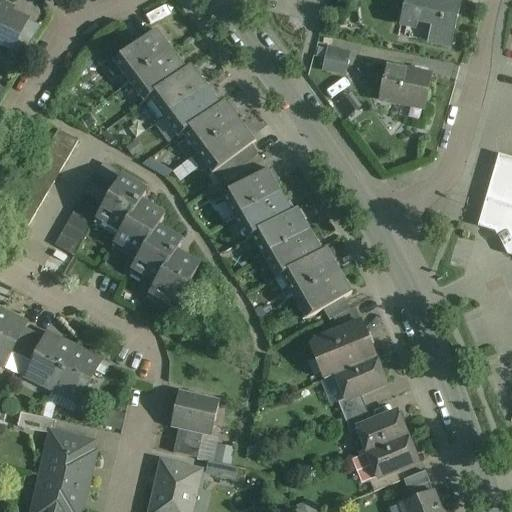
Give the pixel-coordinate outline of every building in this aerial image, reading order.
[(462,1),(457,0),(407,0),(402,25),(417,28),(419,19),(434,23),(430,43),(452,47),(462,1)] [(14,11),(0,5),(0,45),(11,51),(14,51),(27,22),(26,21),(12,15),(14,11)] [(26,21),(27,22),(14,51),(11,51),(8,58),(20,64),(41,28),(26,21)] [(157,32),(118,61),(133,81),(172,52),(157,32)] [(348,54),(330,50),(325,72),(343,76),(348,54)] [(172,52),(133,81),(148,101),(153,97),(186,72),(172,52)] [(432,76),(386,67),(379,102),(425,111),(432,76)] [(186,72),(153,97),(167,116),(206,88),(191,68),(186,72)] [(206,88),(167,116),(182,136),(187,133),(221,107),(206,88)] [(338,96),(329,103),(339,117),(348,110),(338,96)] [(221,107),(187,133),(201,152),(240,123),(225,104),(221,107)] [(90,116),(82,121),(87,129),(95,124),(90,116)] [(240,123),(201,152),(217,172),(227,165),(252,146),(255,144),(240,123)] [(78,143),(59,131),(53,141),(72,153),(78,143)] [(53,141),(47,151),(66,163),(72,153),(53,141)] [(252,146),(227,165),(234,174),(234,175),(258,158),(252,146)] [(47,151),(46,152),(41,162),(60,174),(66,163),(47,151)] [(511,160),(499,157),(479,225),(497,230),(510,253),(511,254),(511,160)] [(258,158),(234,175),(234,174),(215,188),(221,198),(267,172),(258,158)] [(41,162),(40,162),(34,172),(54,184),(60,174),(41,162)] [(122,176),(103,164),(97,175),(116,186),(120,180),(122,176)] [(34,172),(28,182),(48,194),(54,184),(34,172)] [(267,172),(221,198),(234,220),(280,194),(268,172),(267,172)] [(116,186),(97,175),(91,185),(110,196),(116,186)] [(146,196),(120,180),(110,196),(99,217),(98,217),(98,218),(121,232),(115,243),(140,257),(141,257),(156,231),(157,232),(164,220),(140,206),(146,196)] [(28,182),(28,183),(22,193),(42,205),(48,194),(28,182)] [(110,196),(91,185),(85,195),(104,207),(110,196)] [(22,193),(16,203),(36,215),(42,205),(22,193)] [(280,194),(234,220),(246,242),(251,239),(293,215),(292,214),(280,194)] [(104,207),(85,195),(79,205),(99,217),(104,207)] [(16,203),(10,213),(30,225),(36,215),(16,203)] [(98,217),(78,206),(72,216),(92,228),(98,218),(98,217)] [(293,215),(251,239),(263,260),(310,233),(301,217),(297,211),(292,214),(293,215)] [(10,213),(10,214),(4,224),(24,235),(30,225),(10,213)] [(92,228),(72,216),(67,226),(86,238),(92,228)] [(86,238),(67,226),(61,236),(80,248),(86,238)] [(199,270),(175,256),(181,246),(157,232),(156,231),(141,257),(140,257),(133,269),(157,283),(151,293),(176,308),(199,270)] [(310,233),(263,260),(276,282),(281,279),(281,278),(323,254),(322,253),(310,233)] [(80,248),(61,236),(55,247),(74,258),(80,248)] [(323,254),(281,278),(281,279),(293,299),(340,272),(327,251),(322,253),(323,254)] [(340,272),(293,299),(306,321),(324,311),(344,299),(353,294),(340,272)] [(344,299),(324,311),(330,322),(334,320),(351,311),(344,299)] [(351,311),(334,320),(339,333),(361,324),(355,309),(351,311)] [(11,319),(0,313),(0,312),(0,362),(4,364),(3,367),(4,368),(12,354),(24,329),(26,325),(11,318),(11,319)] [(339,333),(315,343),(311,349),(324,382),(336,378),(376,361),(361,324),(339,333)] [(22,359),(35,334),(24,329),(12,354),(22,359)] [(35,334),(22,359),(33,364),(45,339),(35,334)] [(62,343),(47,336),(45,339),(33,364),(26,378),(28,379),(29,377),(53,389),(52,391),(53,392),(74,349),(73,348),(72,350),(61,344),(62,343)] [(86,356),(75,351),(75,350),(74,349),(53,392),(54,392),(55,390),(79,401),(77,404),(79,405),(101,362),(86,355),(86,356)] [(4,368),(15,373),(22,359),(12,354),(4,368)] [(33,364),(22,359),(15,373),(26,378),(33,364)] [(376,361),(336,378),(345,401),(345,402),(360,396),(386,385),(376,361)] [(219,403),(179,393),(171,429),(179,431),(203,437),(211,439),(219,403)] [(360,396),(345,402),(345,401),(338,404),(344,419),(366,410),(360,396)] [(366,410),(344,419),(350,435),(358,432),(357,431),(372,425),(366,410)] [(56,423),(21,415),(18,428),(53,436),(56,423)] [(372,425),(357,431),(358,432),(367,455),(408,439),(398,415),(372,425)] [(203,437),(179,431),(174,455),(197,460),(203,437)] [(94,444),(61,436),(56,456),(53,458),(46,457),(41,477),(88,488),(90,477),(87,476),(89,468),(92,469),(95,454),(92,453),(94,444)] [(408,439),(367,455),(376,479),(377,480),(395,472),(418,463),(408,439)] [(237,470),(208,463),(205,476),(234,483),(237,470)] [(190,511),(199,474),(163,465),(151,511),(190,511)] [(246,471),(237,470),(234,483),(243,485),(246,471)] [(395,472),(377,480),(376,479),(369,482),(374,494),(400,483),(395,472)] [(425,473),(404,482),(408,492),(429,484),(425,473)] [(88,488),(41,477),(36,498),(46,501),(43,511),(82,511),(83,507),(80,507),(82,499),(85,499),(88,488)] [(440,511),(433,493),(401,506),(403,511),(440,511)]
